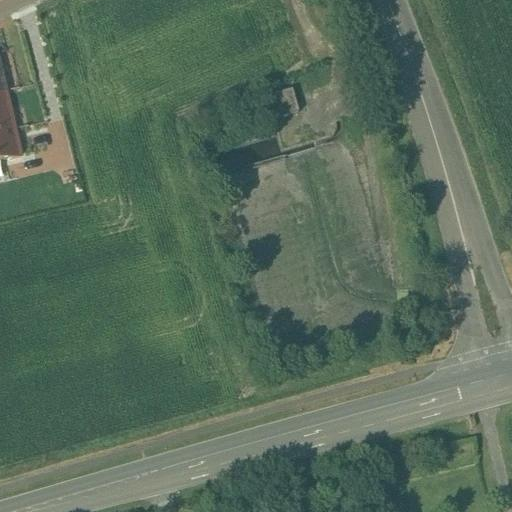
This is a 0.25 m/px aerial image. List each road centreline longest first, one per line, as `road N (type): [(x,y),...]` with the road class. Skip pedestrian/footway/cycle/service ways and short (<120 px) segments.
road 1 (primary): [(7,511),(505,374)]
road 2 (tertiary): [(505,374),(384,0)]
